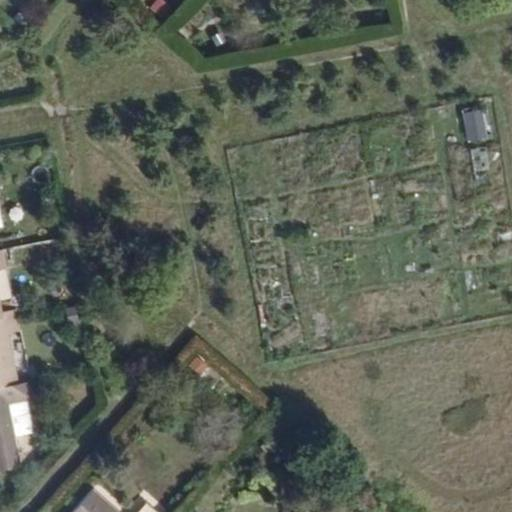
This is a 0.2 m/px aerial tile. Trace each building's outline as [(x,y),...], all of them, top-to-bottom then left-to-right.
[(484,108),(460,112),(465,141),(488,137),(484,108)] [(467,170),(487,170),(486,147),(466,148),(467,170)] [(0,390),(13,388),(0,325),(0,390)] [(23,385),(13,388),(0,390),(0,470),(16,468),(11,441),(27,436),(22,405),(26,404),(23,385)] [(149,511),(141,504),(134,511),(111,511),(91,493),(73,511),(149,511)]
